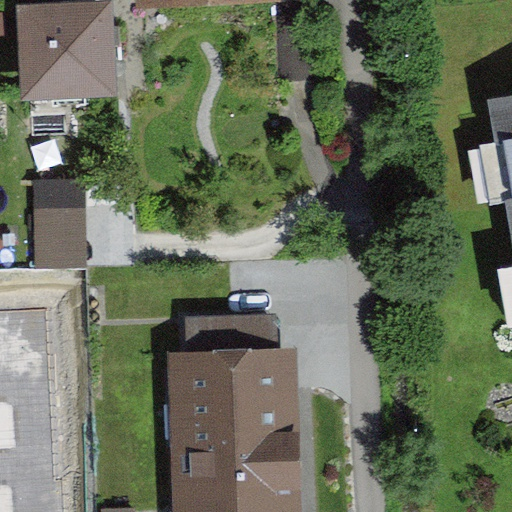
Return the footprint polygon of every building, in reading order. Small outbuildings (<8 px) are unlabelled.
[(143,0),(144,9),(287,2),(286,0),(143,0)] [(111,8),(20,13),(25,104),(116,99),(111,8)] [(511,103),(493,107),(511,212),(511,103)] [(81,211),(37,213),(40,265),(83,264),(81,211)] [(0,301),(0,437),(61,434),(53,298),(0,301)] [(188,358),(169,359),(176,511),(301,511),(294,353),(274,354),(272,321),(187,325),(188,358)]
